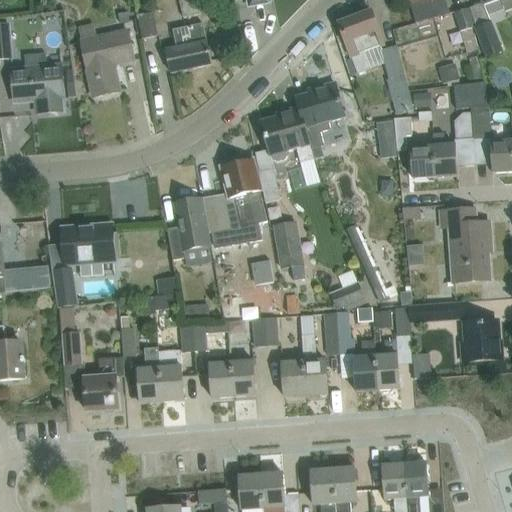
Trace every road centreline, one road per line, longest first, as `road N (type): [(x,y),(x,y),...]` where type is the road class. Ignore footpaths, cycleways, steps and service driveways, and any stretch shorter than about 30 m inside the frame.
road 1 (residential): [(475,463),(464,434),(446,424),(97,446)]
road 2 (residential): [(334,0),(212,120),(164,150),(104,167),(0,174)]
